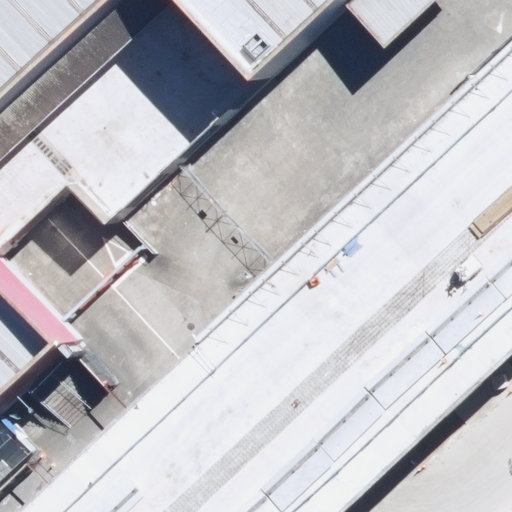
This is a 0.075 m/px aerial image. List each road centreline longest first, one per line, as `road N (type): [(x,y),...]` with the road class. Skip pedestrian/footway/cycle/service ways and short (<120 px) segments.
road 1 (primary): [(124,511),(511,142)]
road 2 (primary): [(511,296),(283,511)]
